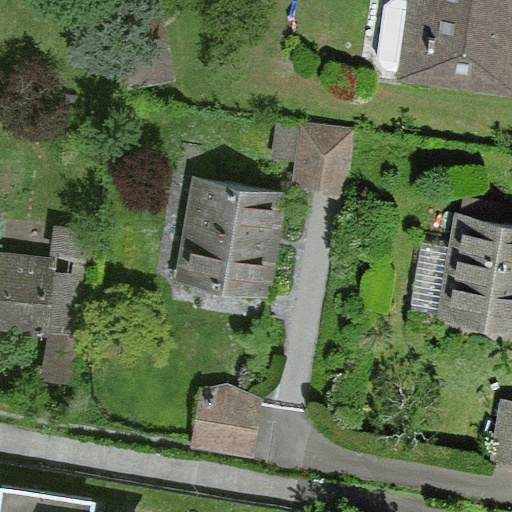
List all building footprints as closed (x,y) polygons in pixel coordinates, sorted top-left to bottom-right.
[(511,93),(511,0),(410,0),(400,79),(511,93)] [(128,89),(177,80),(164,13),(115,22),(128,89)] [(357,128),(306,122),(298,181),(348,187),(357,128)] [(271,299),(287,193),(194,179),(178,286),(271,299)] [(511,331),(511,229),(462,221),(446,320),(511,331)] [(55,256),(0,248),(0,317),(51,324),(44,377),(78,381),(98,227),(59,222),(55,256)] [(196,445),(258,453),(266,396),(204,387),(196,445)] [(511,400),(506,400),(497,460),(511,461),(511,400)]
